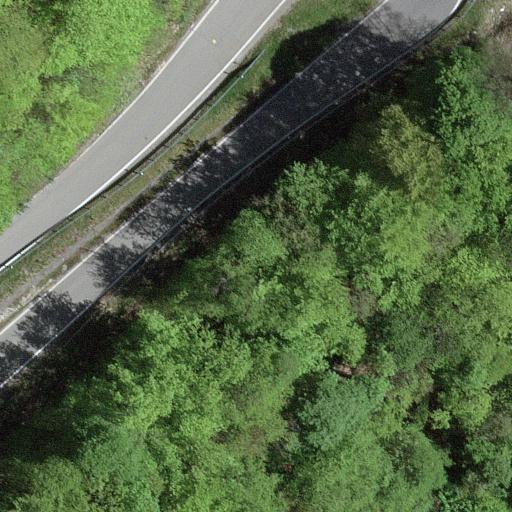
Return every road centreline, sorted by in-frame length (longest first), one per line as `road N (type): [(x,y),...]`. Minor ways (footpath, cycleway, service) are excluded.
road 1 (tertiary): [(0,360),(216,168),(428,0)]
road 2 (tertiary): [(257,0),(133,138),(0,250)]
